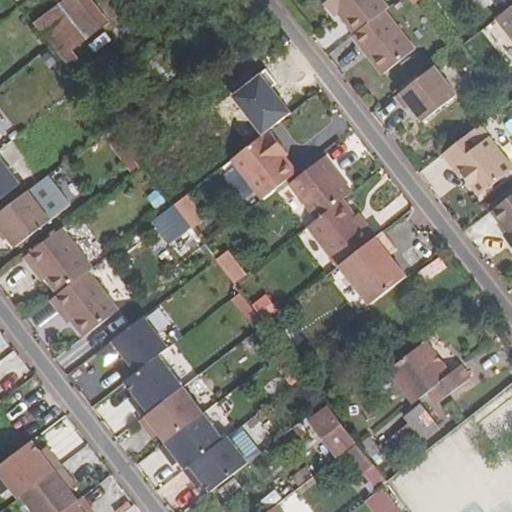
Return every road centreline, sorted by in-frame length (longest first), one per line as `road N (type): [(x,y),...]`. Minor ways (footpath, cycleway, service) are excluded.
road 1 (residential): [(265,0),(511,317)]
road 2 (residential): [(0,308),(157,511)]
